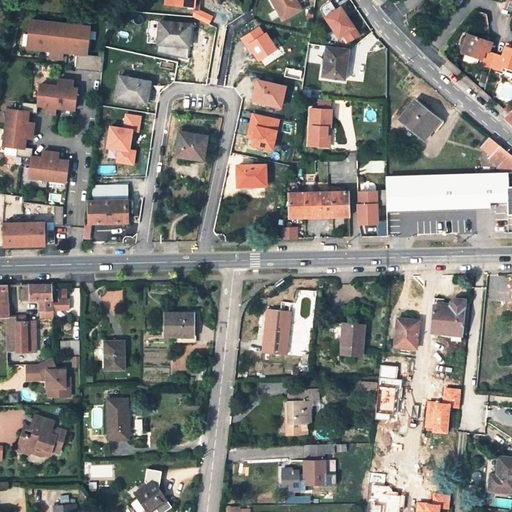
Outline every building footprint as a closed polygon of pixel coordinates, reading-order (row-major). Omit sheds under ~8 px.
[(192,16),(209,24),(213,16),(200,10),(200,0),(162,0),(162,6),(192,9),(192,16)] [(299,9),(294,0),(271,0),(282,18),(299,9)] [(341,38),(348,43),(360,35),(341,5),(322,18),(337,41),(341,38)] [(89,36),(90,23),(31,16),(29,26),(33,27),(31,42),(46,44),(46,41),(50,41),(50,44),(65,46),(66,43),(69,43),(69,46),(84,48),(85,35),(89,36)] [(190,24),(159,21),(156,43),(187,47),(190,24)] [(33,27),(29,26),(27,44),(55,48),(54,54),(66,56),(67,49),(78,50),(87,51),(89,36),(85,35),(84,48),(69,46),(69,43),(66,43),(65,46),(50,44),(50,41),(46,41),(46,44),(31,42),(33,27)] [(258,62),(277,49),(265,32),(264,33),(259,26),(240,38),(250,54),(252,53),(258,62)] [(491,42),(467,34),(461,52),(481,58),(479,64),(490,67),(495,53),(488,51),(491,42)] [(344,49),(326,47),(322,76),(344,79),(346,64),(342,63),(344,49)] [(511,69),(511,49),(505,47),(502,55),(495,53),(490,67),(501,71),(502,66),(511,69)] [(104,53),(87,51),(78,50),(76,66),(102,69),(104,53)] [(305,74),(304,80),(304,84),(311,85),(311,80),(312,75),(305,74)] [(74,106),(77,85),(72,84),(73,77),(59,75),(59,83),(41,80),(38,100),(23,98),(22,107),(8,105),(3,142),(17,143),(16,152),(32,154),(29,174),(65,178),(68,157),(57,156),(58,149),(43,148),(42,154),(32,153),(33,145),(24,144),(26,134),(32,134),(34,119),(28,119),(29,108),(37,109),(38,102),(48,103),(48,109),(55,110),(56,104),(74,106)] [(149,81),(119,76),(115,98),(145,103),(149,81)] [(284,86),(257,80),(255,91),(258,91),(255,101),(279,106),(284,86)] [(437,120),(414,101),(400,118),(423,137),(437,120)] [(331,108),(310,107),(308,144),(326,145),(327,126),(330,126),(331,108)] [(115,164),(135,167),(137,150),(130,149),(132,132),(138,133),(141,117),(124,114),(122,129),(108,127),(104,150),(117,152),(115,164)] [(279,120),(251,114),(244,145),(272,151),(279,120)] [(206,136),(179,132),(175,156),(187,158),(188,155),(203,157),(206,136)] [(511,156),(498,145),(488,137),(479,146),(489,155),(487,157),(497,166),(505,172),(511,171),(511,156)] [(241,186),(265,185),(264,165),(237,166),(237,175),(241,175),(241,186)] [(511,171),(505,172),(492,173),(387,176),(388,203),(388,213),(491,208),(490,201),(491,201),(507,200),(507,208),(507,213),(511,213),(511,171)] [(128,198),(127,184),(107,184),(89,185),(87,201),(89,223),(125,221),(125,198),(128,198)] [(376,190),(358,191),(359,203),(357,203),(358,222),(377,222),(376,190)] [(286,193),(288,217),(347,215),(347,191),(286,193)] [(64,207),(55,206),(56,226),(64,228),(64,207)] [(3,246),(45,244),(45,222),(41,222),(32,222),(2,222),(3,246)] [(280,239),(295,239),(295,226),(282,226),(280,239)] [(52,303),(52,284),(28,285),(29,300),(40,300),(40,318),(52,318),(52,311),(52,303)] [(0,317),(6,318),(8,318),(8,316),(10,316),(10,303),(7,303),(6,286),(0,285),(0,317)] [(463,308),(463,299),(453,298),(449,301),(448,306),(463,308)] [(58,303),(52,303),(52,311),(68,310),(68,300),(58,300),(58,303)] [(448,306),(434,305),(430,332),(452,334),(459,335),(460,334),(462,309),(463,308),(448,306)] [(285,355),(290,311),(266,309),(265,317),(269,318),(269,323),(264,323),(261,352),(285,355)] [(468,309),(462,309),(460,334),(466,334),(468,309)] [(194,326),(194,313),(164,313),(164,336),(173,336),(173,343),(191,343),(191,326),(194,326)] [(397,318),(393,346),(414,348),(416,332),(417,322),(417,321),(397,318)] [(6,322),(6,352),(35,352),(34,321),(16,321),(16,322),(6,322)] [(425,332),(426,323),(417,322),(416,332),(425,332)] [(361,355),(364,326),(341,324),(339,353),(361,355)] [(79,341),(69,341),(69,355),(79,355),(79,341)] [(123,369),(123,342),(104,342),(104,370),(123,369)] [(50,358),(37,365),(25,365),(26,380),(40,380),(40,377),(45,377),(45,388),(51,388),(51,397),(69,397),(69,387),(64,387),(64,370),(54,370),(54,367),(50,358)] [(394,379),(384,378),(382,394),(392,395),(394,379)] [(374,393),(375,384),(359,382),(358,392),(374,393)] [(294,400),(284,400),(285,435),(307,435),(307,423),(310,423),(310,400),(318,399),(318,390),(302,391),(302,400),(294,400)] [(302,400),(302,391),(294,391),(294,400),(302,400)] [(127,438),(125,399),(106,399),(108,432),(108,438),(127,438)] [(36,447),(42,450),(41,452),(49,455),(51,451),(58,453),(66,432),(58,429),(56,431),(52,429),(54,422),(35,416),(30,429),(33,430),(30,437),(22,435),(17,449),(25,452),(35,450),(36,447)] [(406,459),(407,446),(393,444),(391,458),(406,459)] [(323,445),(308,445),(309,460),(324,460),(323,445)] [(35,450),(25,452),(39,457),(41,452),(42,450),(36,447),(35,450)] [(496,476),(496,481),(489,480),(488,490),(500,491),(511,492),(511,458),(498,457),(496,476)] [(332,466),(332,459),(324,460),(309,460),(303,460),(303,474),(298,474),(298,471),(291,471),(291,469),(282,469),(282,490),(304,490),(304,483),(325,483),(324,466),(332,466)] [(145,511),(149,511),(166,501),(152,480),(133,493),(137,499),(144,510),(145,511)] [(24,487),(15,486),(15,498),(23,498),(24,487)] [(131,503),(137,511),(140,511),(144,510),(137,499),(131,503)]
